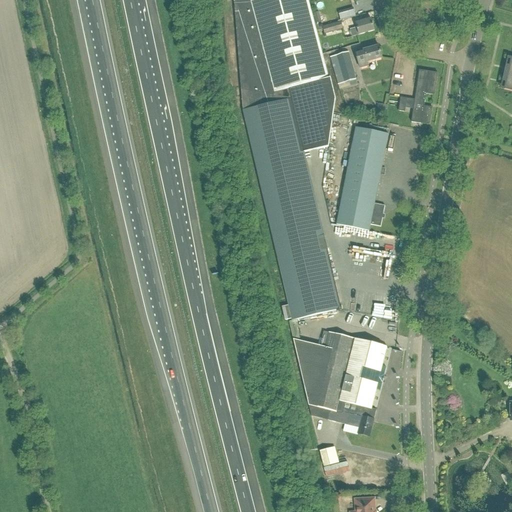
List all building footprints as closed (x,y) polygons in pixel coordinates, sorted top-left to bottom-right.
[(327,247),(305,152),(329,147),(336,100),(330,78),(329,78),(308,0),(234,0),(243,111),(278,260),(293,321),(342,309),(327,247)] [(321,22),(318,12),(312,14),(315,24),(321,22)] [(375,31),(371,19),(356,23),(357,28),(350,30),(352,37),(375,31)] [(341,22),(322,27),(324,35),(343,29),(341,22)] [(369,66),(368,62),(383,58),(380,46),(364,50),(364,52),(356,54),(360,68),(369,66)] [(349,52),(331,57),(338,85),(345,83),(357,79),(349,52)] [(420,70),(415,100),(426,101),(427,94),(435,95),(438,73),(420,70)] [(426,101),(415,100),(401,97),(399,111),(405,112),(406,108),(414,109),(411,122),(430,125),(433,107),(425,106),(426,101)] [(356,128),(350,161),(337,225),(370,231),(371,225),(381,227),(386,206),(375,204),(389,134),(356,128)] [(309,405),(311,406),(331,411),(328,420),(348,425),(348,423),(360,426),(358,434),(370,437),(375,420),(374,419),(377,410),(372,409),(377,390),(381,391),(383,383),(385,375),(384,375),(386,367),(383,366),(387,347),(329,332),(325,347),(294,339),(309,405)] [(324,466),(337,463),(333,448),(320,451),(324,466)] [(335,498),(336,505),(343,504),(343,497),(335,498)] [(373,511),(373,501),(357,501),(357,511),(373,511)]
